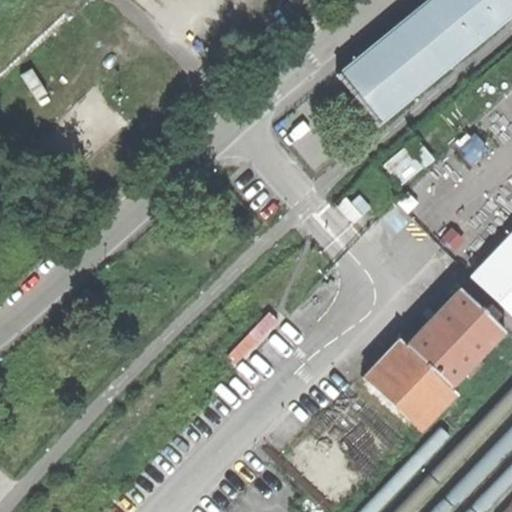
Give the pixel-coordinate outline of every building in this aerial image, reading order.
[(511,0),(432,0),(414,15),(339,73),(381,124),(511,14),(511,0)] [(381,162),(396,184),(431,160),(416,138),(381,162)] [(511,235),(473,277),(511,314),(511,235)] [(506,333),(462,290),(409,346),(402,339),(366,377),(425,433),(461,395),(454,388),(506,333)] [(227,354),(236,363),(278,321),(270,312),(227,354)]
